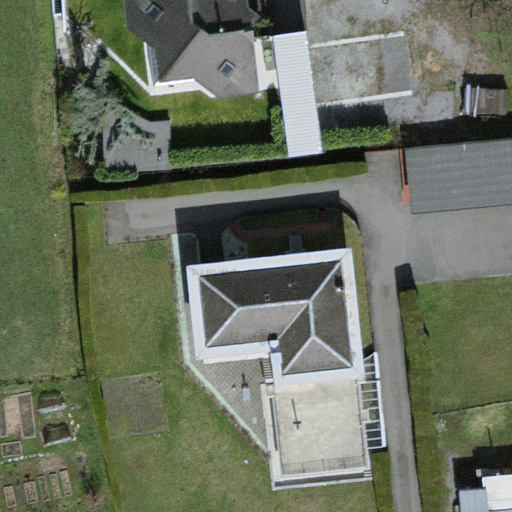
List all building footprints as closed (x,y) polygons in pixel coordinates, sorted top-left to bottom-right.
[(242,0),(117,0),(119,13),(163,49),(165,71),(202,67),(219,85),(253,81),(242,0)] [(409,15),(271,32),(281,121),(420,104),(409,15)] [(511,140),(402,147),(410,209),(511,202),(511,140)] [(339,250),(182,267),(193,359),(265,351),(270,387),(356,378),(355,364),(343,249),(339,250)] [(356,378),(270,387),(278,470),(365,462),(364,451),(356,378)] [(511,511),(511,459),(459,461),(461,511),(511,511)]
